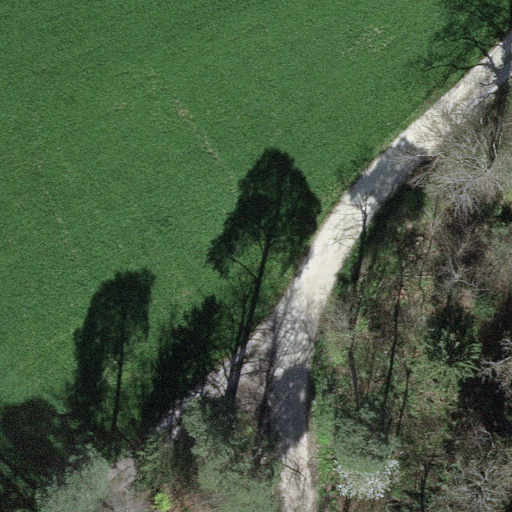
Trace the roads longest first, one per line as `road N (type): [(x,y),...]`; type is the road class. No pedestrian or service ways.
road 1 (track): [(58,511),(299,288)]
road 2 (track): [(299,288),(375,181),(511,54)]
road 3 (track): [(299,288),(297,511)]
